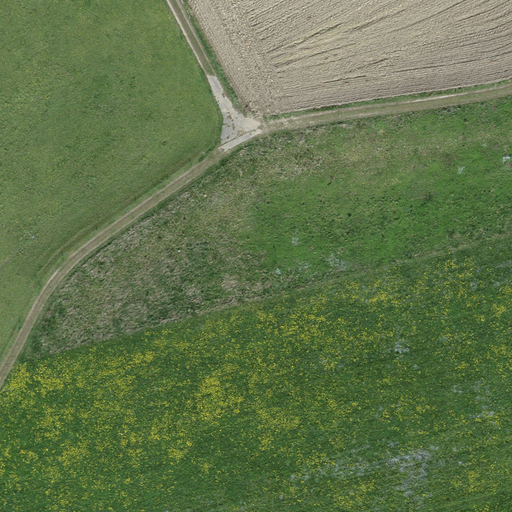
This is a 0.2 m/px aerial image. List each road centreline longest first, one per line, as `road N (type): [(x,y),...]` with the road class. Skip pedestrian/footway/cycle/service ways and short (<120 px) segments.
road 1 (track): [(0,364),(58,268),(240,136),(169,0)]
road 2 (track): [(240,136),(511,87)]
